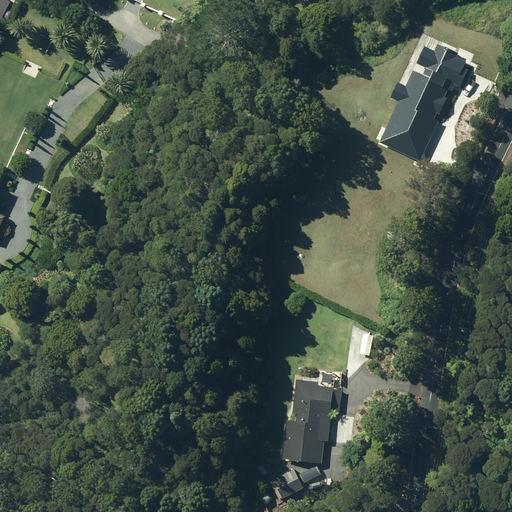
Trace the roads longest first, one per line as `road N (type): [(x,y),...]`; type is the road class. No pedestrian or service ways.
road 1 (residential): [(511,122),(453,267),(411,511)]
road 2 (unknown): [(140,35),(60,116),(0,239)]
